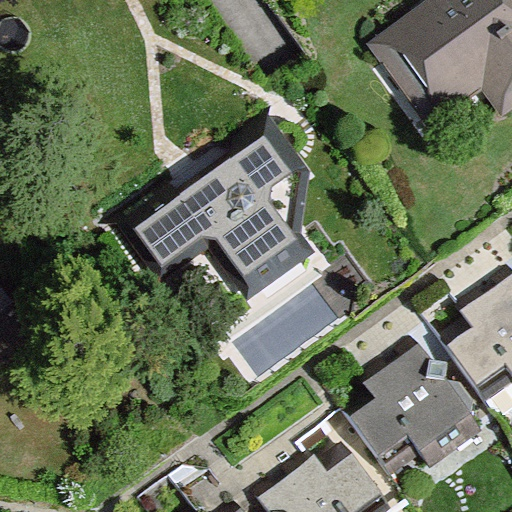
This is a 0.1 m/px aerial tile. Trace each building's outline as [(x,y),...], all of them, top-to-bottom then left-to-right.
[(511,0),(439,0),(367,50),(426,134),(475,101),(493,127),(511,113),(511,0)] [(256,286),(297,256),(299,241),(271,201),(301,180),(273,138),(134,239),(153,265),(179,268),(212,244),(240,283),(256,286)] [(511,286),(453,329),(464,344),(447,357),(481,403),(506,386),(511,394),(511,286)] [(0,288),(0,333),(14,324),(27,325),(0,288)] [(476,437),(418,357),(358,401),(369,416),(352,429),(386,475),(410,458),(423,476),(476,437)] [(376,511),(335,452),(261,506),(265,511),(376,511)]
